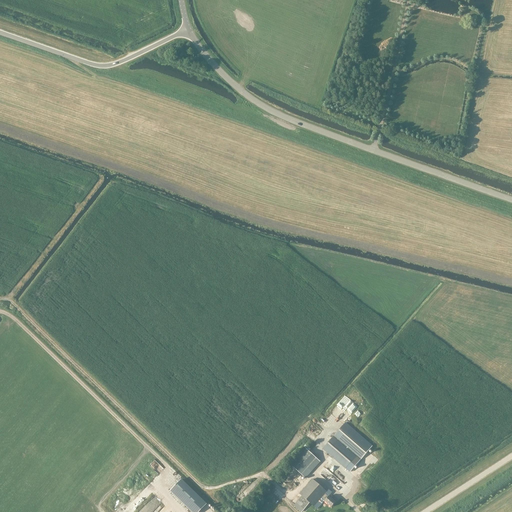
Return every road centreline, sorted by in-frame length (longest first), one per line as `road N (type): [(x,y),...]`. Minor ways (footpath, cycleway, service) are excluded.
road 1 (tertiary): [(511,199),(274,112),(223,75),(188,29)]
road 2 (unclassified): [(188,29),(101,66),(0,32)]
road 3 (track): [(374,149),(409,0)]
